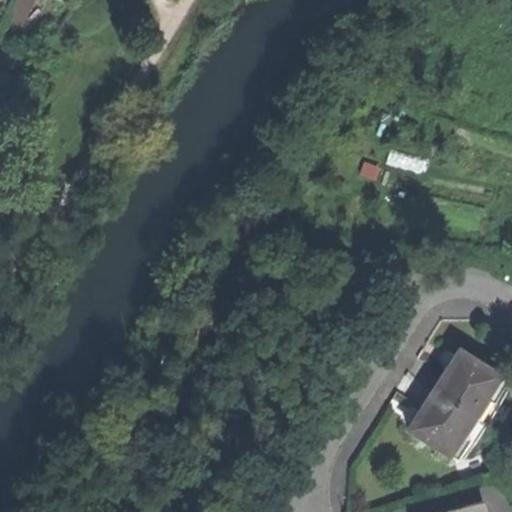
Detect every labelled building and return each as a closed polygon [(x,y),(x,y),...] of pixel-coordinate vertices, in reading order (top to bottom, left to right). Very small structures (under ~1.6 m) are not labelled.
[(17,0),(11,14),(27,21),(37,0),(17,0)] [(486,401),(487,400),(498,380),(476,366),(450,351),(437,372),(438,373),(426,392),(464,415),(476,396),(486,401)] [(454,432),(464,415),(426,392),(417,408),(416,407),(410,417),(402,429),(450,459),(463,439),(463,438),(454,432)] [(476,396),(464,415),(479,424),(492,403),(487,400),(486,401),(476,396)] [(479,424),(464,415),(454,432),(463,438),(463,439),(468,442),(479,424)] [(480,511),(478,502),(439,511),(480,511)]
